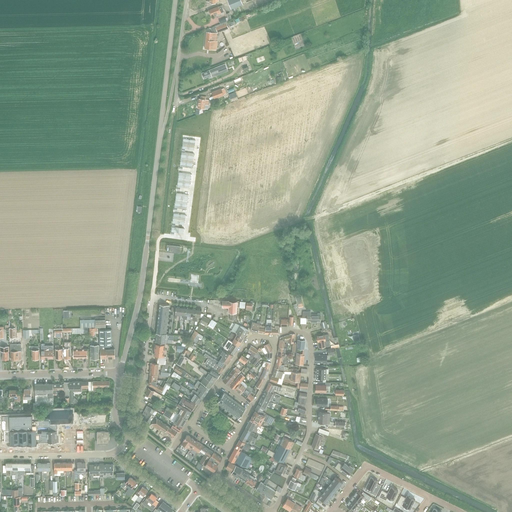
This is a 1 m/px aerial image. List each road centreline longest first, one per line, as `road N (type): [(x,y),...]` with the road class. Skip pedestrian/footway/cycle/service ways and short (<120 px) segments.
road 1 (tertiary): [(119,373),(142,278),(160,130)]
road 2 (residential): [(273,511),(309,432),(312,350),(302,330),(274,339)]
road 3 (residential): [(116,418),(127,418),(139,400),(151,299)]
road 4 (residential): [(160,130),(184,0)]
road 5 (residential): [(431,498),(366,465),(330,511)]
road 6 (tertiary): [(160,130),(174,0)]
